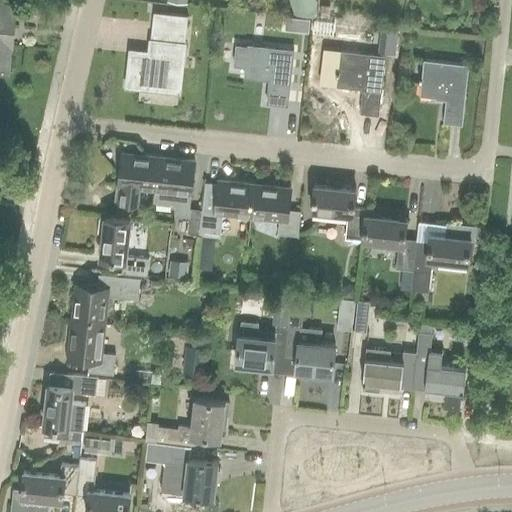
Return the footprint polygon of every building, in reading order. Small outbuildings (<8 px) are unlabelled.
[(291,0),(296,14),(317,16),(312,0),(291,0)] [(332,17),(333,0),(319,0),(318,16),(332,17)] [(14,47),(19,4),(0,2),(0,72),(9,73),(12,46),(14,47)] [(154,12),(153,23),(187,27),(189,15),(154,12)] [(309,33),(310,19),(300,18),(299,32),(309,33)] [(398,26),(381,24),(379,51),(395,52),(398,26)] [(181,88),(186,43),(160,40),(158,56),(131,53),(127,86),(157,89),(157,85),(181,88)] [(268,102),(288,104),(294,49),(249,44),(249,46),(237,44),(235,64),(247,66),(245,76),(271,79),(268,102)] [(330,48),(328,70),(339,71),(337,85),(363,88),(361,112),(379,114),(386,54),(341,50),(330,48)] [(462,123),(469,64),(424,59),(420,95),(436,96),(436,98),(446,99),(444,121),(462,123)] [(140,186),(156,188),(159,156),(123,152),(119,183),(117,183),(115,202),(138,204),(140,186)] [(190,208),(192,192),(196,160),(159,156),(156,188),(155,201),(157,201),(157,203),(171,204),(172,202),(173,203),(182,214),(189,215),(187,233),(201,234),(204,209),(190,208)] [(252,215),(255,183),(219,179),(215,210),(204,209),(201,234),(221,237),(223,212),(252,215)] [(292,187),(255,183),(252,215),(280,218),(278,233),(299,235),(302,210),(289,209),(292,187)] [(363,238),(366,208),(355,207),(357,189),(315,184),(312,209),(349,213),(346,236),(363,238)] [(412,283),(417,239),(405,238),(407,219),(367,215),(367,208),(366,208),(363,238),(399,242),(397,267),(407,269),(405,282),(412,283)] [(130,218),(106,216),(101,215),(99,232),(105,233),(102,258),(124,260),(122,272),(148,275),(150,258),(126,255),(130,218)] [(475,239),(475,236),(477,224),(447,221),(445,235),(430,234),(429,241),(417,239),(412,283),(412,289),(429,291),(433,258),(469,262),(472,239),(475,239)] [(488,238),(489,228),(476,226),(475,236),(488,238)] [(215,245),(216,237),(203,236),(202,247),(211,248),(215,245)] [(169,273),(187,275),(188,261),(171,259),(169,273)] [(108,295),(123,296),(139,298),(141,278),(100,273),(98,286),(77,283),(73,320),(105,323),(108,295)] [(344,284),(343,296),(354,297),(355,285),(344,284)] [(277,290),(274,313),(277,313),(290,315),(293,291),(277,290)] [(289,325),(286,354),(298,355),(296,369),(332,373),(336,343),(321,341),(323,328),(302,326),(305,293),(293,291),(290,315),(289,325)] [(341,298),(340,313),(354,315),(355,300),(341,298)] [(367,331),(370,302),(358,300),(355,330),(367,331)] [(240,333),(237,363),(273,367),(274,353),(286,354),(289,325),(290,315),(277,313),(276,323),(276,330),(259,328),(260,321),(242,319),(240,333)] [(102,352),(105,323),(73,320),(69,356),(90,358),(89,371),(114,374),(116,353),(102,352)] [(417,351),(414,387),(427,389),(427,386),(446,388),(445,401),(463,403),(467,366),(441,364),(443,351),(431,350),(433,332),(420,331),(417,351)] [(217,349),(221,352),(226,350),(227,344),(222,341),(217,343),(217,349)] [(207,374),(209,347),(187,345),(184,372),(207,374)] [(366,356),(362,388),(380,390),(381,384),(381,381),(401,384),(400,386),(414,387),(417,351),(404,350),(403,360),(390,359),(391,348),(367,346),(366,356)] [(161,382),(162,373),(152,372),(152,381),(161,382)] [(86,403),(72,401),(73,391),(96,394),(98,376),(73,373),(72,386),(49,383),(45,425),(62,427),(83,429),(86,403)] [(141,398),(146,398),(150,394),(148,389),(142,388),(139,393),(141,398)] [(148,421),(146,440),(151,441),(157,441),(164,442),(207,447),(208,435),(222,437),(226,401),(196,398),(193,426),(180,425),(179,431),(158,429),(159,422),(148,421)] [(62,427),(60,439),(82,442),(83,429),(62,427)] [(85,450),(97,451),(99,437),(87,436),(85,450)] [(164,442),(162,455),(166,455),(176,457),(175,464),(174,463),(171,491),(185,493),(215,497),(219,460),(205,459),(207,447),(164,442)] [(128,511),(131,493),(94,489),(98,458),(81,457),(80,465),(77,493),(88,494),(86,511),(128,511)] [(77,493),(80,465),(62,463),(61,474),(24,470),(22,492),(16,491),(15,506),(44,510),(45,497),(61,499),(62,499),(63,492),(76,493),(75,494),(77,494),(77,493)]
